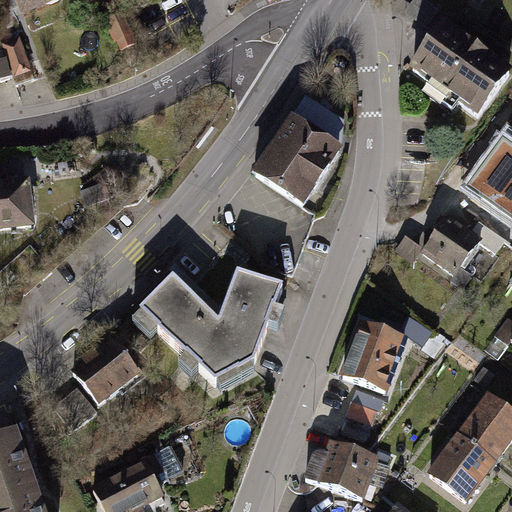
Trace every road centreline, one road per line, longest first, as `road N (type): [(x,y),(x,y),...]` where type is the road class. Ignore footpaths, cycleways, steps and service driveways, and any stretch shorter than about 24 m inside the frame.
road 1 (residential): [(248,511),(364,190),(371,65),(359,34),(329,5)]
road 2 (tertiary): [(303,49),(143,258),(90,311),(0,373)]
road 3 (tertiary): [(303,49),(283,36),(253,39),(115,111),(0,135)]
